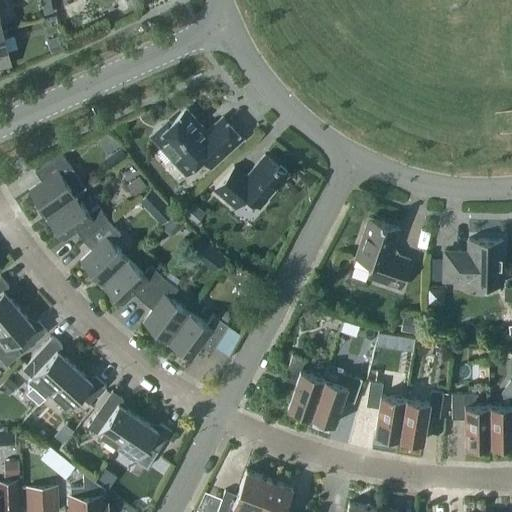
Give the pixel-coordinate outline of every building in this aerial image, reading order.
[(9,52),(3,28),(0,28),(0,66),(11,64),(7,52),(9,52)] [(50,52),(61,48),(56,35),(45,39),(50,52)] [(207,131),(186,108),(168,125),(161,126),(158,129),(156,136),(154,138),(186,172),(203,157),(211,166),(242,138),(223,116),(207,131)] [(120,147),(115,150),(122,160),(127,157),(120,147)] [(42,180),(29,189),(46,214),(76,193),(85,186),(63,153),(35,169),(42,180)] [(246,176),(234,165),(215,188),(235,206),(246,194),(260,206),(288,173),(265,153),(246,176)] [(133,194),(146,185),(140,177),(127,186),(133,194)] [(153,187),(141,199),(164,222),(176,209),(153,187)] [(76,229),(83,240),(108,219),(98,204),(88,211),(76,193),(46,214),(63,238),(76,229)] [(190,203),(182,212),(194,223),(202,214),(190,203)] [(162,225),(167,231),(173,231),(183,222),(175,213),(162,225)] [(369,217),(355,256),(372,262),(368,276),(400,287),(410,258),(391,252),(399,227),(369,217)] [(81,259),(102,281),(127,256),(117,245),(114,238),(121,232),(108,219),(83,240),(92,248),(81,259)] [(468,280),(468,282),(502,283),(502,238),(468,238),(468,250),(444,250),(444,279),(468,280)] [(197,251),(218,266),(225,256),(204,242),(197,251)] [(143,272),(127,256),(102,281),(122,303),(134,291),(143,300),(164,276),(151,264),(143,272)] [(3,289),(9,284),(1,275),(0,275),(0,322),(18,307),(3,289)] [(143,321),(167,339),(189,310),(171,297),(178,287),(164,276),(143,300),(153,308),(143,321)] [(511,299),(511,285),(503,286),(503,300),(511,299)] [(47,330),(39,320),(34,325),(18,307),(0,322),(0,358),(6,365),(47,330)] [(228,324),(225,322),(214,313),(206,323),(189,310),(167,339),(191,356),(201,344),(211,351),(228,324)] [(215,312),(214,313),(225,322),(228,317),(227,310),(215,312)] [(415,333),(417,319),(402,317),(399,330),(415,333)] [(376,344),(388,346),(390,334),(378,332),(376,344)] [(62,344),(53,335),(22,368),(31,377),(27,381),(28,390),(40,401),(49,392),(74,365),(57,349),(62,344)] [(287,407),(311,415),(324,377),(301,369),(304,358),(292,354),(284,378),(296,382),(287,407)] [(329,363),(324,377),(311,415),(334,423),(343,397),(354,401),(362,378),(340,370),(341,367),(329,363)] [(92,381),(74,365),(49,392),(67,408),(80,394),(89,403),(106,384),(96,375),(92,381)] [(0,388),(7,395),(16,385),(6,376),(0,382),(0,388)] [(511,378),(509,379),(500,392),(500,403),(489,403),(489,444),(511,443),(511,378)] [(374,433),(399,436),(405,397),(381,393),(383,381),(370,379),(366,404),(378,406),(374,433)] [(87,426),(117,446),(138,415),(118,402),(122,396),(112,389),(87,426)] [(405,397),(399,436),(423,440),(427,414),(439,416),(443,391),(431,389),(429,400),(405,397)] [(489,444),(489,403),(474,404),(474,392),(452,392),(452,418),(464,417),(465,444),(489,444)] [(157,428),(138,415),(117,446),(144,464),(148,465),(157,451),(172,430),(161,422),(157,428)] [(64,477),(73,465),(48,445),(39,457),(64,477)] [(3,476),(18,476),(17,459),(3,460),(3,476)] [(242,511),(243,510),(246,511),(256,511),(269,477),(246,469),(237,494),(225,489),(216,511),(242,511)] [(83,484),(70,485),(70,487),(71,495),(71,511),(101,511),(101,503),(101,495),(105,495),(105,486),(82,471),(83,484)] [(292,486),(269,477),(256,511),(286,511),(283,511),(292,486)] [(18,511),(17,479),(0,480),(0,511),(18,511)] [(29,487),(31,511),(55,510),(54,486),(29,487)] [(371,511),(373,506),(349,501),(346,511),(371,511)]
